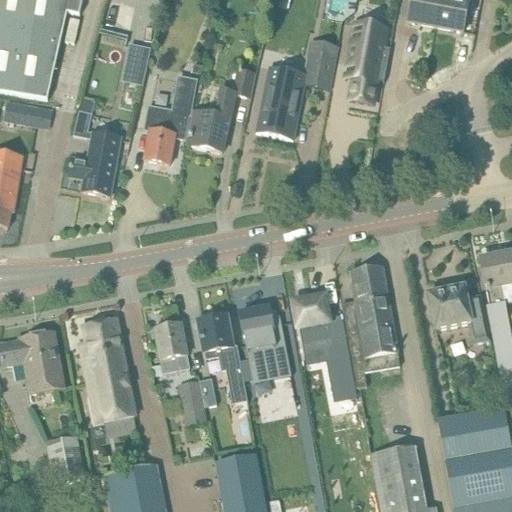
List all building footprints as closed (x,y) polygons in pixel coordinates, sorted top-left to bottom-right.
[(0,0),(0,95),(47,102),(52,81),(56,64),(61,42),(67,15),(79,18),(83,0),(0,0)] [(412,0),(408,24),(437,30),(442,0),(412,0)] [(469,2),(458,0),(442,0),(437,30),(463,34),(469,2)] [(355,25),(346,76),(354,77),(349,102),(374,106),(378,82),(385,84),(391,49),(383,47),(386,30),(355,25)] [(265,94),(256,135),(293,143),(304,87),(330,93),(338,49),(311,43),(305,77),(270,70),(265,94)] [(131,47),(127,66),(132,68),(129,85),(142,88),(150,51),(131,47)] [(202,68),(194,66),(192,74),(201,76),(202,68)] [(191,128),(187,148),(222,155),(226,135),(234,99),(253,102),(257,79),(239,75),(234,95),(221,92),(220,96),(215,120),(194,116),(191,128)] [(185,143),(189,119),(191,119),(197,82),(177,79),(171,112),(148,108),(143,133),(149,134),(148,143),(144,162),(170,167),(174,141),(185,143)] [(91,139),(99,101),(84,98),(76,136),(91,139)] [(4,101),(0,117),(37,124),(40,108),(4,101)] [(110,199),(119,151),(120,141),(93,136),(88,163),(72,160),(69,179),(70,179),(70,177),(85,180),(82,194),(110,199)] [(0,155),(0,229),(8,231),(11,214),(13,215),(23,159),(0,155)] [(511,255),(481,262),(490,308),(487,309),(491,328),(501,390),(503,399),(511,396),(511,348),(504,306),(511,304),(511,255)] [(345,326),(355,376),(399,368),(397,356),(398,356),(383,270),(350,275),(355,304),(341,306),(345,326)] [(490,343),(481,298),(468,301),(465,289),(428,296),(435,333),(468,326),(472,346),(490,343)] [(324,300),(294,306),(298,325),(299,329),(303,351),(305,357),(327,353),(336,402),(358,398),(344,320),(328,323),(327,320),(324,300)] [(268,311),(241,316),(244,336),(249,358),(254,384),(291,377),(280,320),(271,322),(268,311)] [(227,319),(198,324),(204,355),(205,355),(206,361),(219,359),(222,373),(227,372),(230,387),(244,385),(241,369),(237,348),(233,349),(232,349),(227,319)] [(136,417),(120,342),(116,322),(83,329),(86,345),(79,346),(82,360),(95,425),(136,417)] [(182,327),(154,333),(158,352),(160,364),(163,375),(163,376),(178,373),(190,371),(187,357),(188,357),(182,327)] [(65,390),(59,353),(55,334),(19,340),(20,344),(0,347),(0,356),(2,369),(22,365),(28,397),(65,390)] [(214,402),(211,382),(201,384),(204,404),(214,402)] [(208,426),(204,404),(201,384),(179,387),(185,429),(208,426)] [(511,396),(503,399),(505,410),(511,444),(511,443),(511,396)] [(511,451),(505,411),(505,410),(457,419),(438,423),(454,510),(511,499),(511,451)] [(55,481),(84,476),(78,440),(49,445),(55,481)] [(371,458),(380,511),(435,511),(431,511),(418,511),(413,480),(419,479),(414,450),(371,458)] [(224,511),(267,511),(258,456),(216,463),(224,511)] [(170,511),(163,466),(107,475),(112,511),(170,511)]
